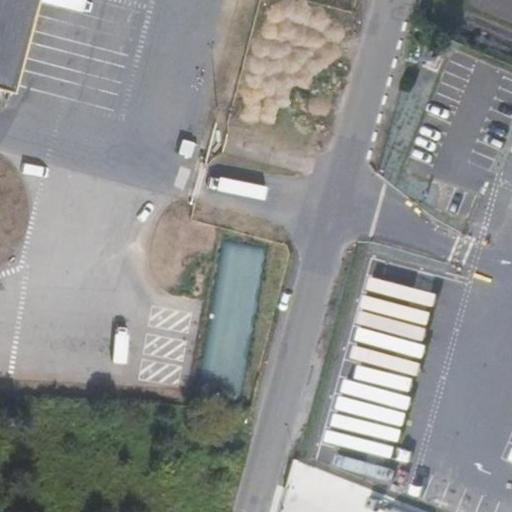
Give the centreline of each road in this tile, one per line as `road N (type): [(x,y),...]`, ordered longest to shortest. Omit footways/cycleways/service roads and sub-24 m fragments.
road 1 (unclassified): [(249,511),(387,0)]
road 2 (unknown): [(511,288),(478,350),(477,411),(497,457),(511,466)]
